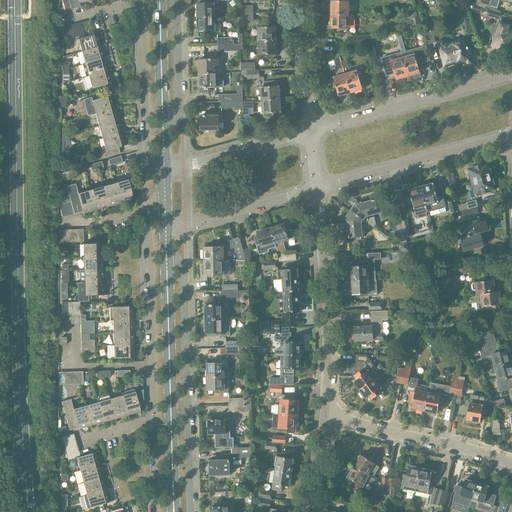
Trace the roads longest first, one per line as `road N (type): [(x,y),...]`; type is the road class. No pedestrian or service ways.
road 1 (residential): [(190,511),(183,270),(166,254)]
road 2 (secondary): [(173,511),(166,254)]
road 3 (residential): [(323,183),(330,415)]
road 4 (residential): [(148,210),(152,419)]
road 5 (residential): [(318,127),(511,80)]
road 6 (residential): [(323,183),(511,136)]
road 7 (residential): [(511,464),(330,415)]
road 8 (residential): [(164,228),(323,183)]
road 9 (residential): [(163,166),(318,127)]
road 10 (residential): [(141,0),(145,152)]
road 11 (residential): [(162,125),(182,107),(179,0)]
road 12 (residential): [(308,0),(318,127)]
road 13 (secondary): [(162,125),(159,0)]
